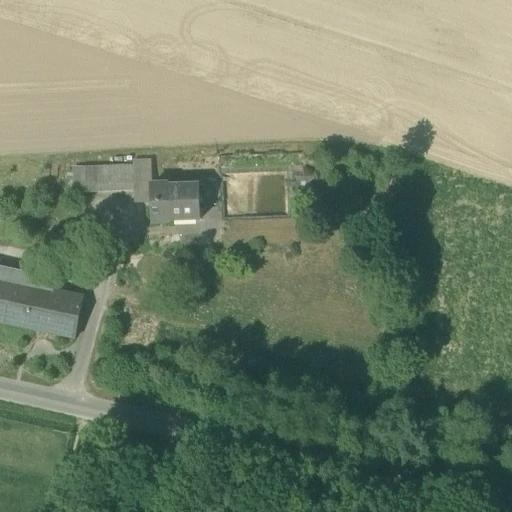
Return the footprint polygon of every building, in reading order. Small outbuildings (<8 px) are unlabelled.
[(135,161),(135,167),(136,191),(136,204),(151,204),(151,186),(153,186),(152,160),(135,161)] [(97,168),(98,193),(136,191),(135,167),(97,168)] [(83,193),(82,168),(72,169),(73,193),(83,193)] [(98,193),(97,168),(82,168),(83,193),(98,193)] [(151,204),(152,224),(170,223),(170,221),(201,220),(200,186),(170,187),(170,185),(153,186),(151,186),(151,204)] [(0,266),(0,280),(53,292),(56,279),(0,266)] [(0,322),(76,339),(85,298),(53,292),(0,280),(0,322)]
